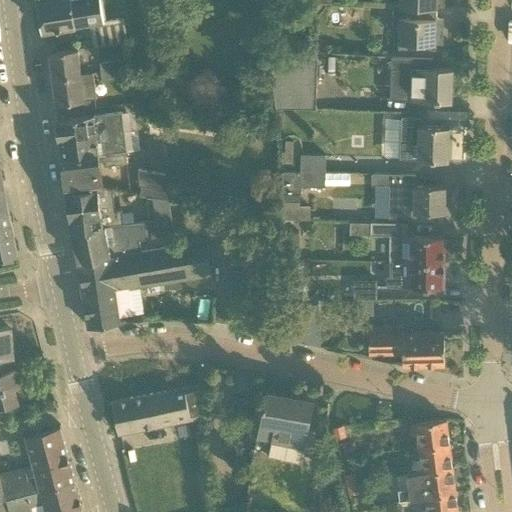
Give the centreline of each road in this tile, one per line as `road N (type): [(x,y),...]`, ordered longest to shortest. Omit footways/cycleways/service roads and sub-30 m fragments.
road 1 (residential): [(73,354),(201,348),(493,408)]
road 2 (residential): [(493,408),(504,0)]
road 3 (tertiary): [(59,290),(9,0)]
road 4 (tertiary): [(113,511),(73,354)]
